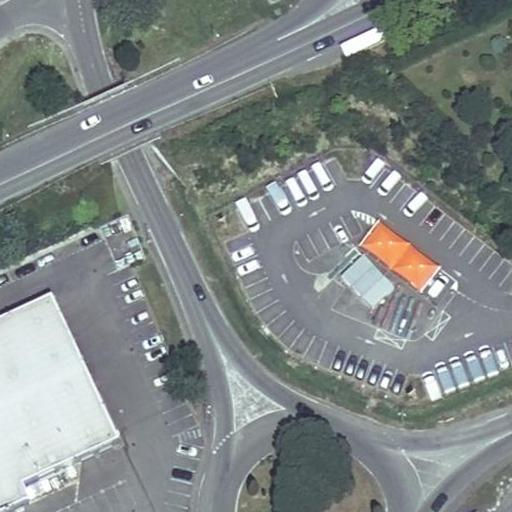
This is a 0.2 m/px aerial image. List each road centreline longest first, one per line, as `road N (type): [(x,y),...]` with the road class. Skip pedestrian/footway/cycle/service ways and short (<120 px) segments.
road 1 (unclassified): [(203,327),(101,91),(78,0)]
road 2 (primary): [(245,71),(0,184)]
road 3 (unclassified): [(511,417),(432,439),(346,429)]
road 4 (primary): [(395,0),(245,71)]
road 5 (unclassified): [(319,421),(203,327)]
road 6 (unclassified): [(203,327),(241,452)]
road 7 (unclassified): [(411,511),(461,465),(511,437)]
